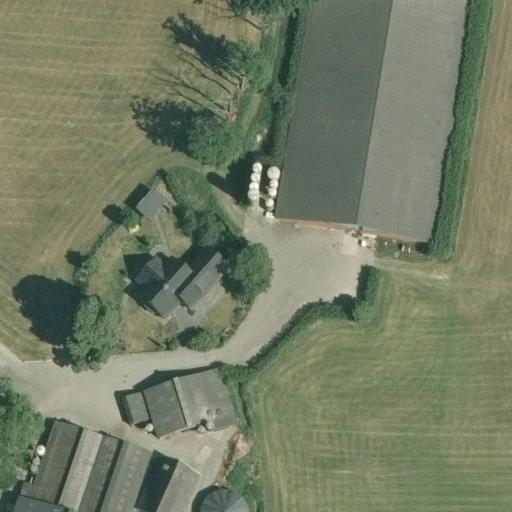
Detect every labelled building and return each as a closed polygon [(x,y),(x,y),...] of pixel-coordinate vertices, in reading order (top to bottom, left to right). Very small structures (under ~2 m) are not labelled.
[(309,0),(274,220),(276,220),(359,234),(434,246),(437,246),(476,0),(309,0)] [(153,192),(142,204),(156,216),(167,204),(153,192)] [(135,280),(143,288),(136,297),(142,303),(141,305),(157,321),(159,319),(161,321),(165,325),(169,321),(176,312),(182,305),(193,315),(231,271),(213,255),(190,280),(185,275),(168,259),(161,268),(152,259),(135,280)] [(238,428),(221,371),(143,395),(158,443),(212,426),(215,435),(238,428)] [(128,428),(148,423),(139,396),(120,402),(128,428)] [(27,487),(18,511),(131,511),(150,456),(57,426),(36,490),(27,487)] [(181,511),(199,474),(161,457),(135,511),(181,511)] [(229,495),(217,495),(206,501),(200,511),(199,511),(246,511),(240,501),(229,495)]
